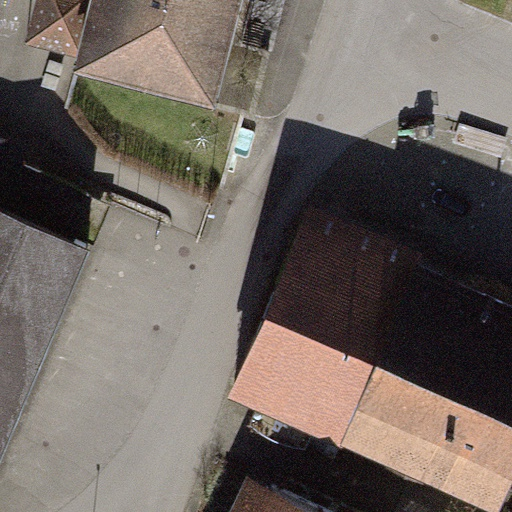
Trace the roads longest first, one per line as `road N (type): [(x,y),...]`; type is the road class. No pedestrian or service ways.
road 1 (residential): [(364,31),(263,212),(168,507)]
road 2 (residential): [(511,82),(364,31)]
